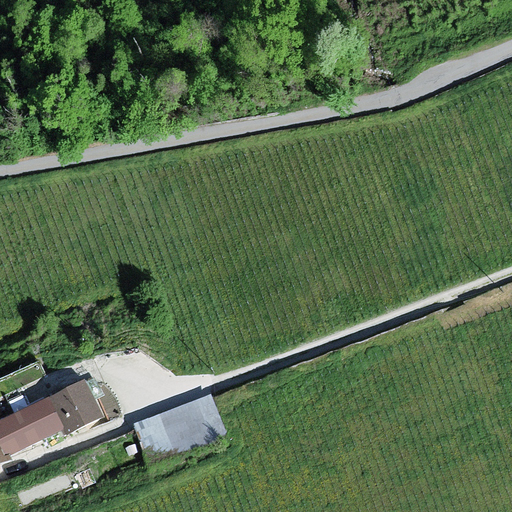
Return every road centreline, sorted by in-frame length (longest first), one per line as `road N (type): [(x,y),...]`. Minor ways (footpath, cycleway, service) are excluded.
road 1 (unclassified): [(0,170),(382,100),(511,47)]
road 2 (track): [(511,277),(137,420)]
